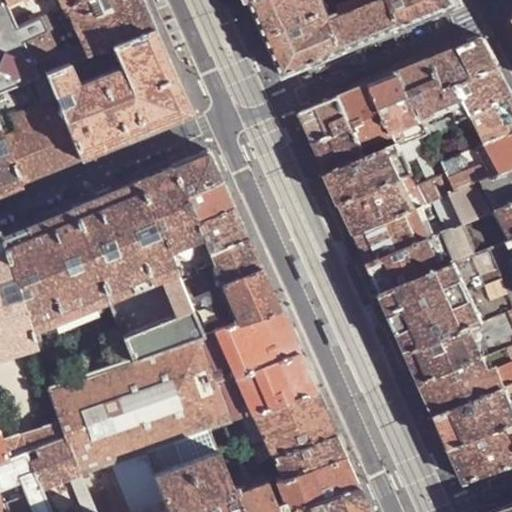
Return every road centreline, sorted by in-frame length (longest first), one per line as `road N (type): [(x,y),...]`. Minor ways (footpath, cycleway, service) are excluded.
road 1 (residential): [(223,124),(394,511)]
road 2 (residential): [(223,124),(492,13)]
road 3 (residential): [(0,214),(223,124)]
road 4 (residential): [(176,0),(223,124)]
